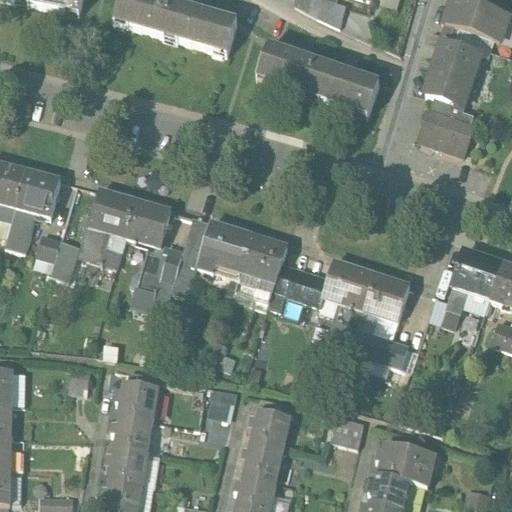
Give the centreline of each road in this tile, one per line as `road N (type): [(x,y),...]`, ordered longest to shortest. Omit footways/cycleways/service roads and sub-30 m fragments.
road 1 (tertiary): [(0,82),(373,183)]
road 2 (residential): [(271,0),(406,65)]
road 3 (tertiary): [(373,183),(511,229)]
road 4 (residential): [(87,511),(108,369)]
road 5 (residential): [(373,183),(406,65)]
road 6 (residential): [(219,511),(244,393)]
